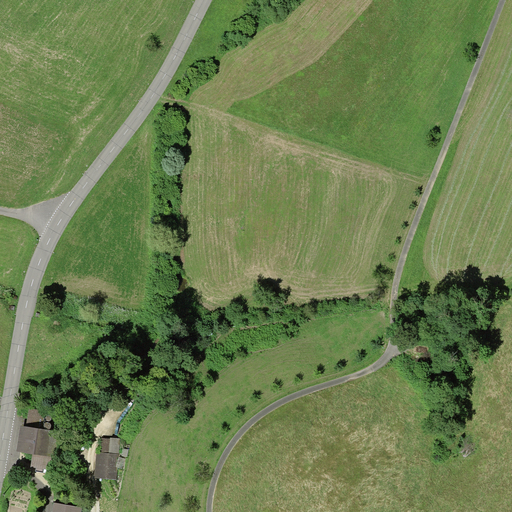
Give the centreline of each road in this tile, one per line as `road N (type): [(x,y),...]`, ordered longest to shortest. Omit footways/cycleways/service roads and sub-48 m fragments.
road 1 (track): [(503,0),(400,272),(391,354),(379,369),(309,391),(255,420),(225,457),(210,511)]
road 2 (tertiary): [(54,229),(169,69),(204,0)]
road 3 (tertiary): [(0,458),(30,286),(54,229)]
road 4 (unknown): [(9,400),(15,441),(28,461),(79,502)]
